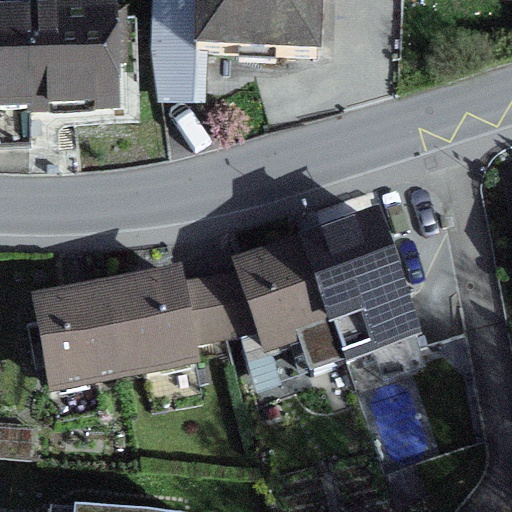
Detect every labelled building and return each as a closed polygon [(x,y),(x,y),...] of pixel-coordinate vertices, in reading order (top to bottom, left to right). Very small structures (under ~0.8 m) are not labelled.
[(152,0),(149,55),(156,104),(192,105),(194,57),(398,66),(401,0),(195,0),(195,5),(154,3),(154,0),(152,0)] [(0,151),(28,151),(27,116),(111,114),(110,69),(109,28),(0,30),(0,151)] [(385,231),(404,290),(432,281),(413,223),(385,231)] [(373,230),(337,242),(281,261),(238,281),(257,338),(262,353),(399,306),(373,230)] [(257,338),(238,281),(208,286),(177,291),(188,350),(222,344),(257,338)] [(188,350),(177,291),(176,286),(141,293),(70,306),(35,313),(49,392),(191,365),(188,350)] [(40,436),(0,432),(0,463),(37,467),(38,462),(40,436)]
